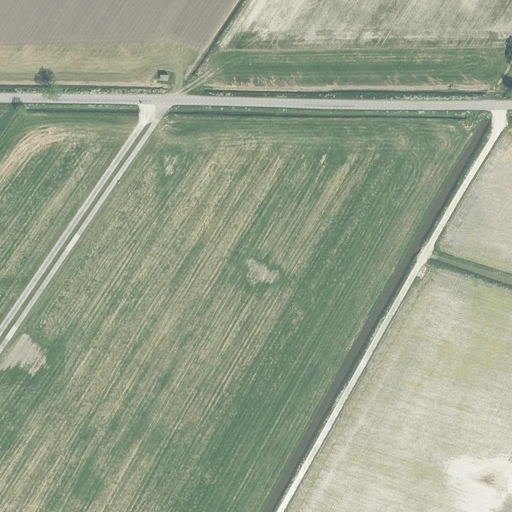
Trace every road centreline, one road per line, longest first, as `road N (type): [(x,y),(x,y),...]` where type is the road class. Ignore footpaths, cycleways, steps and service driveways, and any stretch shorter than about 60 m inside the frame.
road 1 (tertiary): [(0,98),(511,105)]
road 2 (track): [(0,332),(144,120),(149,99)]
